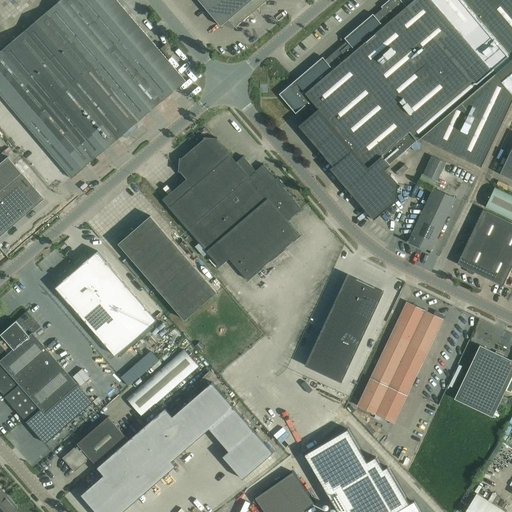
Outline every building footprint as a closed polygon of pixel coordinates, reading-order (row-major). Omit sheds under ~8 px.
[(0,95),(71,179),(148,113),(185,81),(116,0),(60,0),(0,51),(0,95)] [(198,0),(221,27),(228,20),(235,28),(268,0),(198,0)] [(413,0),(406,7),(400,0),(389,0),(381,7),(382,9),(374,16),(373,14),(344,39),(347,41),(325,60),(322,57),(279,94),(295,114),(296,113),(303,122),(298,126),(333,166),(330,168),(337,177),(337,178),(338,179),(338,178),(345,187),(346,188),(346,187),(374,220),(396,201),(398,183),(386,169),(390,165),(389,165),(417,141),(420,138),(481,167),(511,102),(511,57),(463,0),(413,0)] [(511,0),(463,0),(511,57),(511,0)] [(169,58),(174,54),(166,44),(160,49),(169,58)] [(169,207),(190,232),(187,234),(194,243),(197,241),(211,257),(208,259),(216,269),(219,266),(229,258),(248,280),(299,236),(287,222),(301,210),(263,165),(256,171),(243,157),(236,163),(217,141),(217,138),(204,137),(204,140),(181,158),(200,181),(169,207)] [(417,142),(411,147),(415,151),(420,146),(417,142)] [(511,147),(499,174),(511,180),(511,147)] [(0,236),(44,199),(8,156),(0,163),(0,162),(0,236)] [(431,156),(423,174),(437,181),(445,162),(431,156)] [(399,176),(408,168),(405,164),(396,172),(399,176)] [(415,198),(420,187),(415,185),(411,196),(415,198)] [(433,188),(420,216),(408,243),(429,253),(455,199),(433,188)] [(511,220),(511,196),(494,188),(485,207),(511,220)] [(502,287),(511,266),(511,223),(482,209),(456,264),(502,287)] [(184,321),(217,293),(151,216),(118,244),(184,321)] [(97,251),(76,270),(57,286),(55,287),(69,303),(70,303),(115,356),(157,320),(111,267),(97,251)] [(347,274),(304,365),(341,382),(384,291),(347,274)] [(394,422),(442,320),(407,303),(358,405),(394,422)] [(0,338),(1,340),(0,341),(0,389),(6,396),(5,397),(46,444),(93,402),(33,333),(40,327),(27,312),(0,335),(0,338)] [(492,417),(505,390),(511,393),(511,390),(511,360),(480,345),(454,399),(492,417)] [(141,416),(198,367),(184,351),(127,400),(141,416)] [(104,475),(81,495),(96,511),(122,511),(176,466),(172,461),(209,429),(229,451),(222,456),(243,479),(273,452),(212,382),(172,416),(167,410),(166,408),(165,408),(97,467),(104,475)] [(82,414),(76,419),(80,424),(86,419),(82,414)] [(108,417),(77,444),(79,446),(75,449),(75,448),(63,458),(75,472),(87,462),(86,461),(89,458),(97,467),(128,440),(108,417)] [(420,511),(414,502),(410,504),(387,466),(383,469),(365,438),(357,443),(348,429),(304,455),(337,511),(420,511)] [(292,472),(255,498),(264,511),(300,511),(314,503),(292,472)] [(186,492),(194,500),(197,497),(189,489),(186,492)] [(16,509),(4,494),(0,497),(0,511),(13,511),(18,509),(17,508),(16,509)] [(503,511),(476,494),(465,511),(503,511)] [(234,511),(258,511),(251,501),(234,511)]
